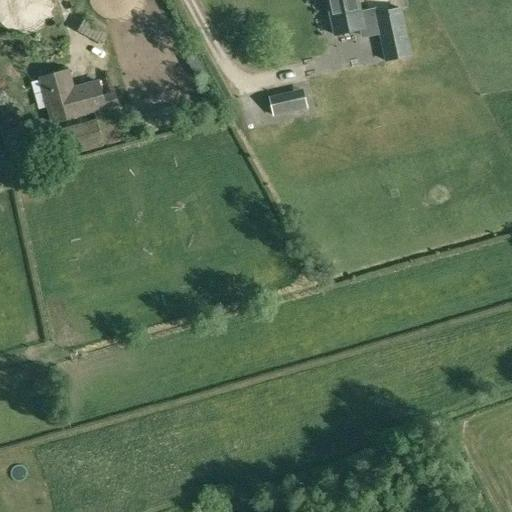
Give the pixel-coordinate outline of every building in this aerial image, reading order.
[(351,13),(360,11),(357,0),(326,0),(328,7),(345,4),(345,7),(349,6),(351,13)] [(345,4),(328,7),(334,34),(362,28),(364,37),(379,33),(379,35),(390,32),(393,46),(407,43),(400,10),(376,15),(375,10),(360,13),(360,11),(351,13),(349,6),(345,7),(345,4)] [(390,32),(379,35),(385,62),(410,57),(407,43),(393,46),(390,32)] [(51,123),(104,109),(101,96),(97,81),(72,88),(67,71),(39,78),(51,123)] [(295,100),(293,92),(270,97),(274,113),(307,105),(305,98),(295,100)] [(113,93),(101,96),(104,109),(117,105),(113,93)] [(60,154),(84,148),(103,143),(96,119),(54,130),(60,154)]
